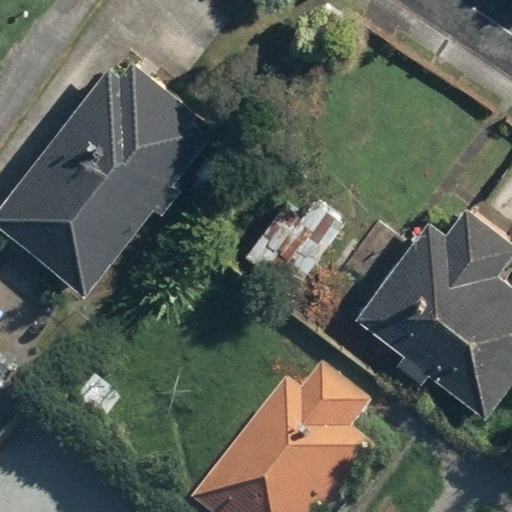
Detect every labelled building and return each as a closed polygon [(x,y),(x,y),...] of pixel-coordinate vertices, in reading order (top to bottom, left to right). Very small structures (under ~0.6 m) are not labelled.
[(174,209),(197,181),(186,172),(224,124),(128,49),(0,209),(0,211),(95,287),(163,201),(174,209)] [(511,216),(511,171),(504,166),(461,226),(439,211),(417,242),(374,211),(346,249),(382,274),(359,307),(499,406),(511,387),(511,270),(507,267),(511,258),(511,218),(511,216)] [(237,244),(292,288),(325,315),(344,291),(311,264),(354,212),(299,167),(237,244)] [(0,335),(8,322),(0,317),(0,335)] [(132,400),(90,359),(61,390),(102,430),(132,400)] [(312,398),(290,383),(205,507),(212,511),(340,511),(383,449),(369,439),(387,411),(329,372),(312,398)]
